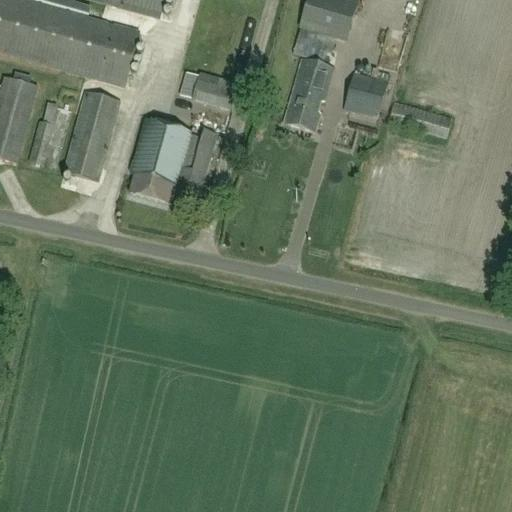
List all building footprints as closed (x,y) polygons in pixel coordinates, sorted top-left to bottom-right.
[(11,0),(0,0),(0,56),(123,90),(140,35),(11,0)] [(18,0),(88,19),(91,11),(73,7),(74,3),(62,0),(18,0)] [(79,0),(158,21),(163,0),(79,0)] [(358,4),(343,0),(308,0),(300,31),(346,44),(358,4)] [(284,127),(315,136),(320,117),(318,115),(321,105),(325,104),(334,72),(302,63),(284,127)] [(192,92),(229,104),(236,81),(200,69),(192,92)] [(354,77),(344,113),(377,122),(386,86),(354,77)] [(0,89),(0,162),(16,166),(37,90),(2,81),(0,89)] [(84,96),(63,176),(98,186),(120,106),(84,96)] [(40,169),(57,110),(47,107),(42,127),(38,126),(28,166),(40,169)] [(393,107),(388,127),(446,142),(452,122),(393,107)] [(133,179),(128,197),(167,208),(172,190),(176,191),(178,184),(201,190),(215,138),(191,131),(189,137),(144,125),(129,178),(133,179)] [(17,169),(3,175),(17,202),(30,195),(17,169)]
